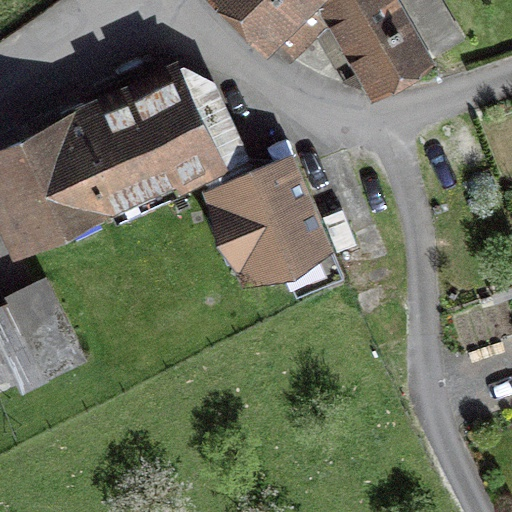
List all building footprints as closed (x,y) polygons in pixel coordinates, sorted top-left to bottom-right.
[(333,13),(375,86),(431,53),(408,15),(399,0),(231,0),(287,55),(333,13)] [(408,15),(431,53),(461,36),(440,0),(399,0),(408,15)] [(173,82),(0,160),(0,231),(10,253),(210,163),(173,82)] [(287,167),(205,199),(239,284),(320,252),(287,167)] [(0,381),(8,377),(18,396),(81,363),(45,293),(0,316),(0,381)]
